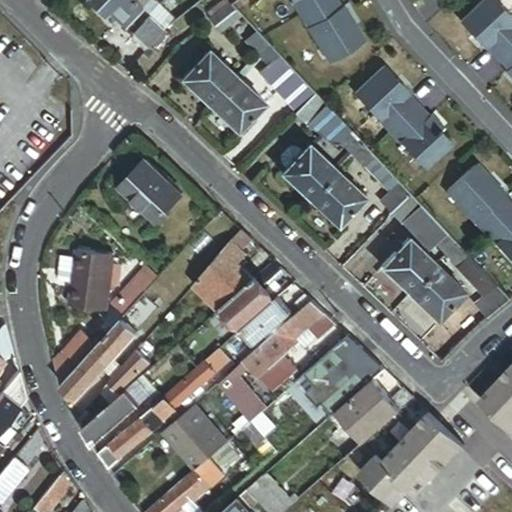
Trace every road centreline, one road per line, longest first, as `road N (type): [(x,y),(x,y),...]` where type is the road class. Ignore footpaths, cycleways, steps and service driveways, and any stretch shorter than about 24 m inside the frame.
road 1 (residential): [(126,95),(441,384),(511,314)]
road 2 (residential): [(126,95),(88,143),(31,245),(25,299),(47,397),(118,511)]
road 3 (residential): [(511,143),(387,0)]
road 4 (residential): [(24,0),(126,95)]
